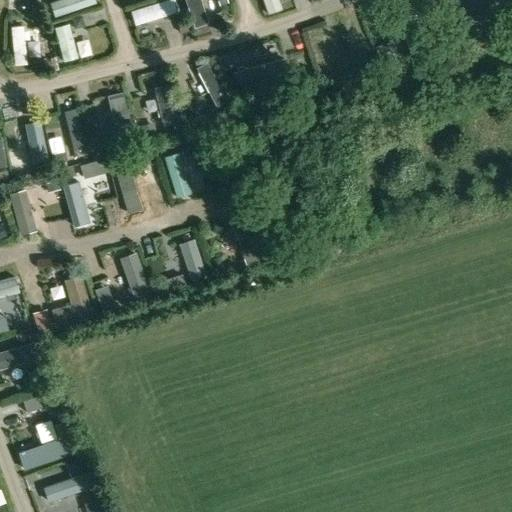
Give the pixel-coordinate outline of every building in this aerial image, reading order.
[(19,0),(19,9),(34,9),(33,0),(19,0)] [(63,19),(106,4),(104,0),(64,0),(57,2),(63,19)] [(144,28),(185,16),(180,0),(157,0),(138,6),(144,28)] [(185,0),(194,28),(208,23),(200,0),(185,0)] [(271,0),(276,11),(288,6),(285,0),(271,0)] [(74,29),(84,26),(82,17),(72,20),(74,29)] [(38,64),(36,24),(19,25),(21,65),(38,64)] [(392,55),(389,43),(377,47),(380,59),(392,55)] [(169,119),(182,115),(174,88),(162,91),(169,119)] [(132,131),(123,91),(107,95),(116,134),(132,131)] [(84,107),(71,110),(83,152),(95,149),(84,107)] [(186,152),(171,157),(185,198),(200,194),(186,152)] [(81,167),(85,179),(96,176),(93,163),(81,167)] [(135,213),(152,209),(140,167),(124,171),(135,213)] [(90,181),(74,184),(82,227),(98,225),(90,181)] [(23,193),(25,229),(43,227),(42,214),(49,214),(48,191),(23,193)] [(144,250),(127,258),(142,289),(159,280),(144,250)] [(82,275),(64,280),(71,304),(52,309),(56,326),(93,317),(82,275)] [(7,284),(15,321),(30,318),(21,280),(7,284)] [(0,353),(0,364),(2,372),(42,362),(38,344),(0,353)] [(41,383),(36,369),(26,372),(30,386),(41,383)] [(26,434),(62,425),(58,408),(22,417),(26,434)] [(100,491),(91,467),(76,472),(72,463),(44,475),(57,508),(100,491)]
